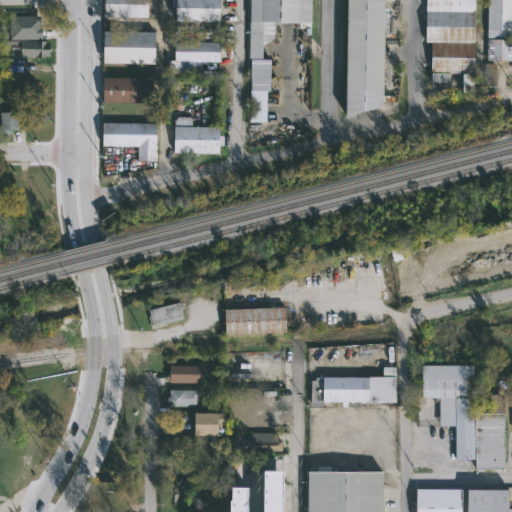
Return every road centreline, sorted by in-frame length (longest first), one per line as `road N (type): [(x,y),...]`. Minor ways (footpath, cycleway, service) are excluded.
road 1 (residential): [(511,100),(86,195)]
road 2 (secondary): [(66,163),(97,381),(87,419),(34,511)]
road 3 (secondary): [(62,511),(106,429),(120,361),(86,195)]
road 4 (residential): [(407,511),(406,338),(429,317)]
road 5 (secondary): [(86,195),(86,0)]
road 6 (residential): [(300,511),(296,344)]
road 7 (residential): [(238,165),(239,0)]
road 8 (secondary): [(66,0),(66,163)]
road 9 (residential): [(152,511),(152,359)]
road 10 (residential): [(329,143),(329,0)]
road 11 (residential): [(416,123),(415,0)]
